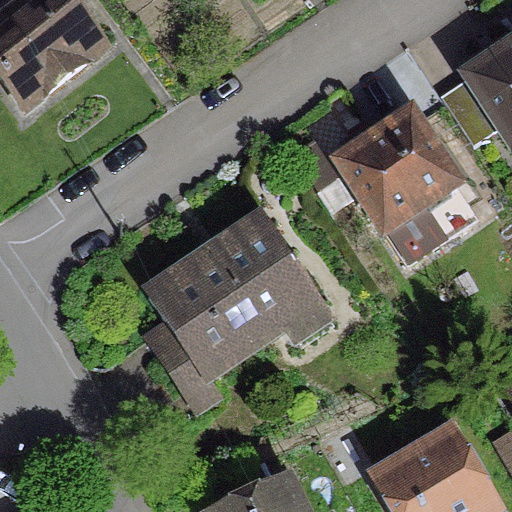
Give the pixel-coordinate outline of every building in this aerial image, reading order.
[(0,87),(20,114),(99,54),(58,0),(15,0),(0,12),(0,87)] [(477,75),(436,102),(469,152),(497,133),(510,152),(511,150),(511,51),(508,54),(501,43),(469,64),(477,75)] [(379,140),(371,129),(340,150),(347,161),(335,169),(380,238),(451,191),(406,122),(379,140)] [(163,331),(142,345),(179,400),(315,309),(259,225),(144,302),(163,331)] [(371,484),(387,511),(489,511),(447,439),(371,484)] [(295,511),(284,487),(231,511),(295,511)]
